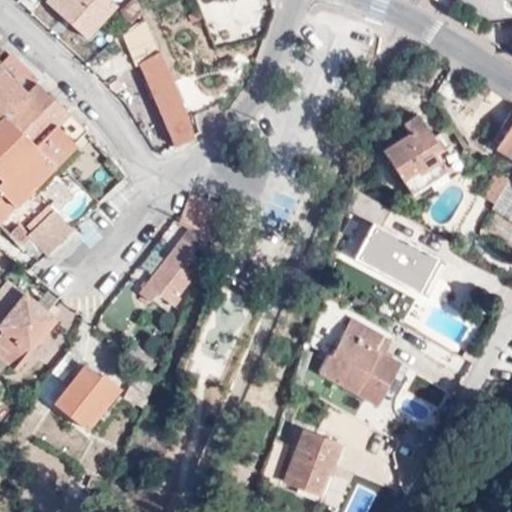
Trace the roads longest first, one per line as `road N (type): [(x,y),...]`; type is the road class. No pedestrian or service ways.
road 1 (residential): [(0,19),(85,96),(161,187),(243,114),(292,0)]
road 2 (residential): [(414,465),(455,419),(511,321)]
road 3 (tertiary): [(365,0),(511,83)]
